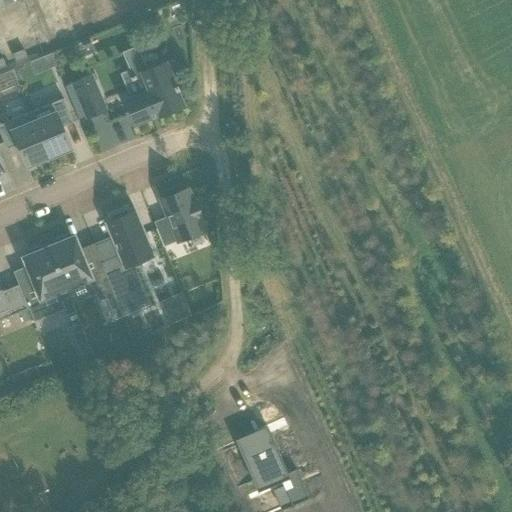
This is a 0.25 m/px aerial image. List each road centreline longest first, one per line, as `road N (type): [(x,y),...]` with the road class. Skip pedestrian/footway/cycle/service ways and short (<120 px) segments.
road 1 (residential): [(214,126),(0,213)]
road 2 (residential): [(239,332),(214,126)]
road 3 (residential): [(205,0),(214,126)]
